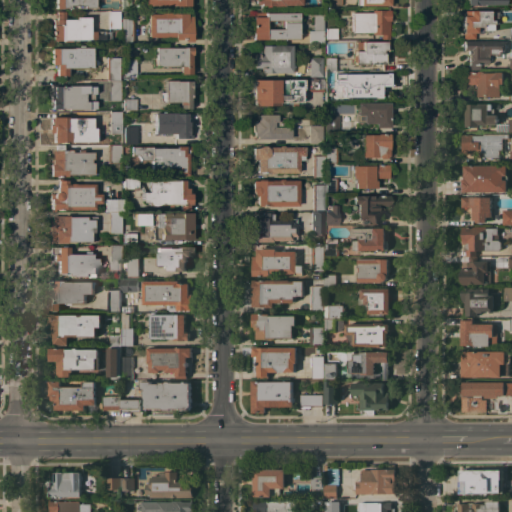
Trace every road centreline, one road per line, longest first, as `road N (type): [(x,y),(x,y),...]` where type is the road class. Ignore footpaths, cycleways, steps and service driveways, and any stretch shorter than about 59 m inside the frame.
road 1 (residential): [(432,0),(427,511)]
road 2 (residential): [(220,0),(223,511)]
road 3 (residential): [(20,0),(20,511)]
road 4 (secondary): [(428,440),(0,442)]
